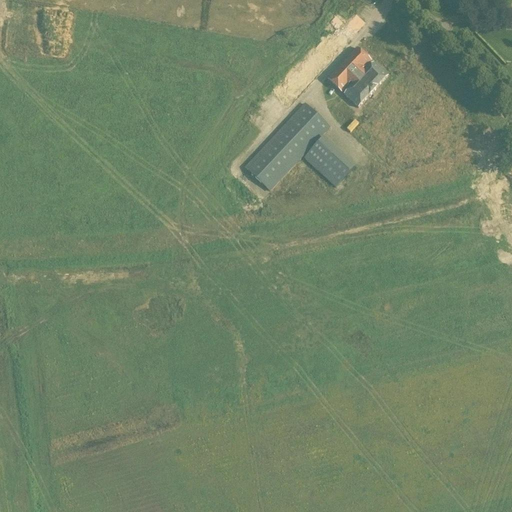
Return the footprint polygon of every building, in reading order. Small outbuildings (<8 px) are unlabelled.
[(351,41),(368,22),(359,14),(346,28),(336,19),(332,23),(351,41)] [(330,34),(273,93),(289,108),(345,48),(330,34)] [(374,64),(365,73),(363,71),(371,62),(357,49),(328,80),(342,94),(350,85),(353,87),(344,96),(359,109),(388,77),(374,64)] [(306,103),(246,169),(273,193),(332,127),(306,103)] [(338,190),(359,168),(327,137),(306,159),(338,190)] [(240,198),(244,210),(254,207),(250,195),(240,198)]
